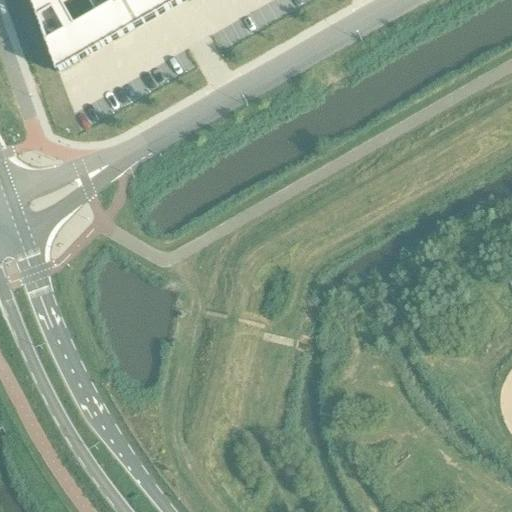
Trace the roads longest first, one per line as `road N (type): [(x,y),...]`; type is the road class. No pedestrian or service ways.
road 1 (unclassified): [(405,0),(89,178)]
road 2 (tertiary): [(170,511),(95,413),(23,231)]
road 3 (tertiary): [(0,286),(82,457),(124,511)]
